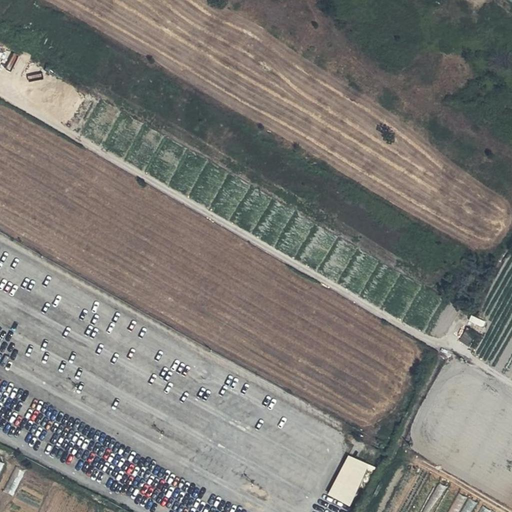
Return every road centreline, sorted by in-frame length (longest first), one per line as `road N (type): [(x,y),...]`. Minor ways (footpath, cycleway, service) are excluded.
road 1 (track): [(0,86),(511,380)]
road 2 (unknown): [(0,257),(317,428),(328,444),(328,466)]
road 3 (unknown): [(0,289),(328,466)]
road 4 (unknown): [(318,498),(0,325)]
road 5 (unknown): [(0,359),(283,511)]
road 6 (unknown): [(0,395),(188,499)]
road 7 (unknown): [(154,511),(0,427)]
